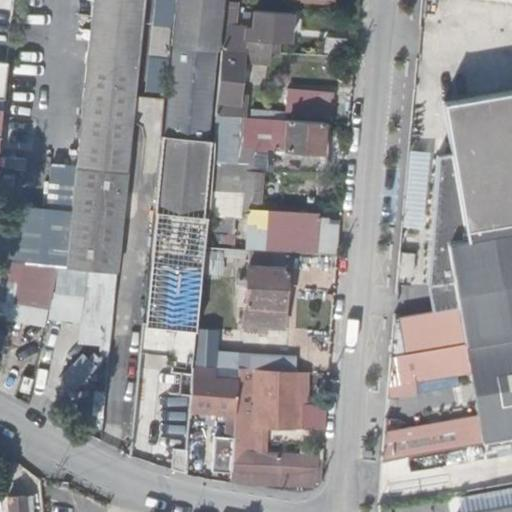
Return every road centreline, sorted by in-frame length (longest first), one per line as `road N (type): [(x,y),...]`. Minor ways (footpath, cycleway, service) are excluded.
road 1 (residential): [(387,0),(348,511)]
road 2 (residential): [(306,511),(122,474),(0,404)]
